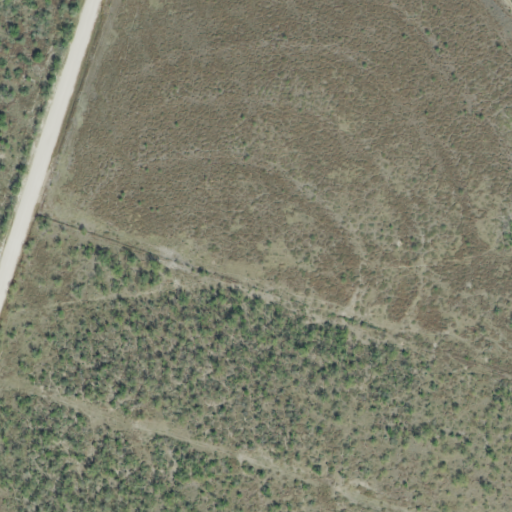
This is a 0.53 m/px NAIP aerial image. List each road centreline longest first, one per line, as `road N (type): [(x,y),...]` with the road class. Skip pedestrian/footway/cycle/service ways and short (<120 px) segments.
road 1 (track): [(400,511),(0,378)]
road 2 (residential): [(0,277),(88,0)]
